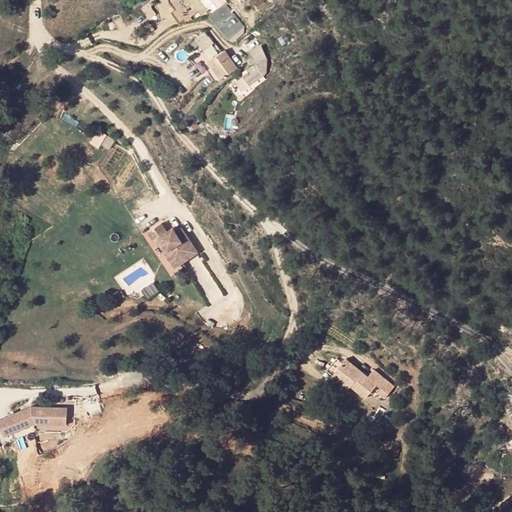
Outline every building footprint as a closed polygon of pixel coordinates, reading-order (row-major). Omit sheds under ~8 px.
[(153,1),(152,0),(138,0),(139,0),(150,15),(156,11),(150,4),(153,1)] [(226,2),(211,15),(229,36),(244,23),(226,2)] [(145,21),(141,25),(147,33),(155,27),(149,20),(146,22),(145,21)] [(214,40),(205,28),(195,36),(205,48),(214,40)] [(262,42),(251,47),(257,60),(243,69),(245,71),(244,73),(251,82),(267,69),(268,55),(262,42)] [(226,47),(209,58),(221,76),(238,65),(226,47)] [(107,135),(101,143),(109,149),(115,140),(107,135)] [(198,252),(184,232),(178,236),(175,232),(173,228),(167,232),(161,224),(148,232),(154,241),(156,240),(159,238),(172,257),(169,259),(175,268),(198,252)] [(184,232),(181,228),(175,232),(178,236),(184,232)] [(172,257),(159,238),(156,240),(169,259),(172,257)] [(336,358),(326,371),(332,376),(334,373),(342,363),(336,358)] [(381,389),(378,393),(385,399),(394,387),(387,381),(373,370),(368,377),(346,359),(342,363),(334,373),(351,387),(365,399),(377,385),(381,389)] [(351,387),(334,373),(332,376),(349,389),(351,387)] [(29,402),(0,417),(0,423),(6,434),(34,419),(66,417),(66,400),(29,402)]
